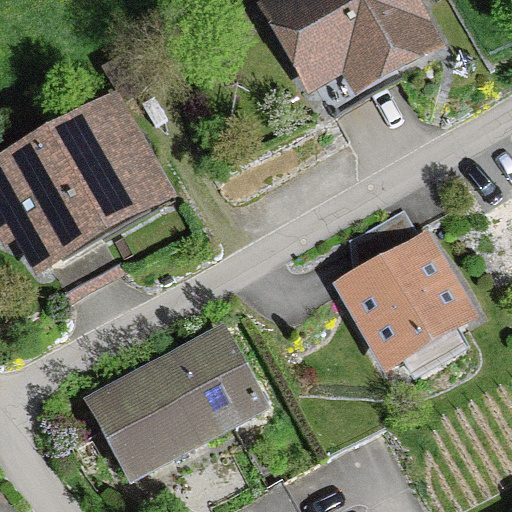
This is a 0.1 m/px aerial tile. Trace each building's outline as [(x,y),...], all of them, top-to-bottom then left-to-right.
[(297,0),(269,17),(322,109),(424,50),(395,0),(297,0)] [(102,117),(0,175),(0,189),(41,262),(149,200),(102,117)] [(460,325),(418,251),(344,293),(386,368),(460,325)] [(88,417),(123,482),(257,410),(222,345),(88,417)] [(275,511),(266,493),(230,511),(275,511)]
